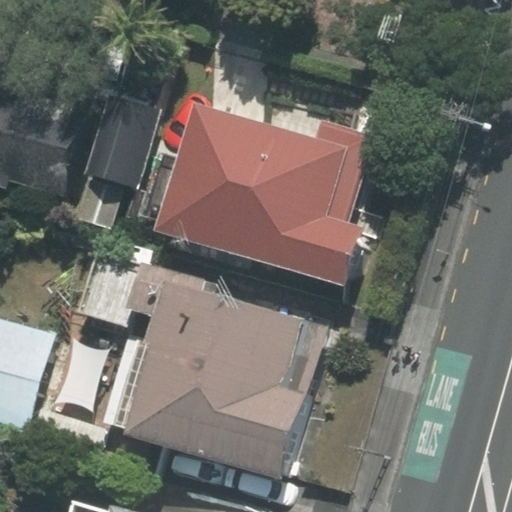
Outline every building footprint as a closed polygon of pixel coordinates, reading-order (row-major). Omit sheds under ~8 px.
[(75,196),(105,88),(0,59),(0,184),(16,189),(19,180),(75,196)] [(145,188),(171,94),(120,79),(94,174),(99,175),(86,221),(120,230),(133,185),(145,188)] [(211,103),(173,231),(359,288),(378,228),(360,223),(387,135),(339,121),(333,140),(211,103)] [(140,438),(289,479),(332,328),(209,293),(213,280),(157,264),(160,252),(137,246),(134,259),(106,251),(89,314),(138,328),(143,314),(163,320),(156,344),(165,347),(140,438)] [(0,422),(33,432),(60,333),(0,317),(0,422)]
